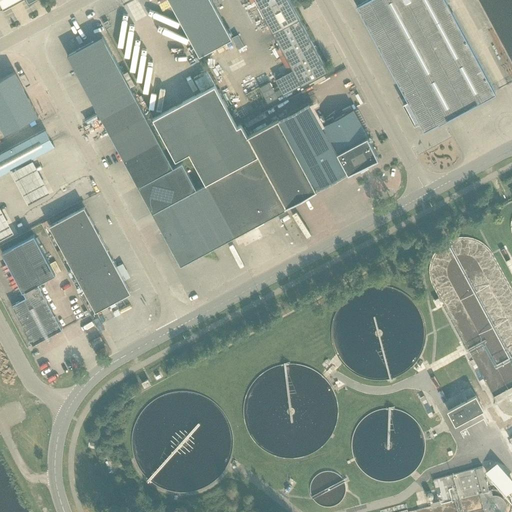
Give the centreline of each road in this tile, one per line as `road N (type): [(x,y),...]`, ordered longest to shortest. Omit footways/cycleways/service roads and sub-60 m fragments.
road 1 (unclassified): [(180,326),(23,33)]
road 2 (tertiary): [(180,326),(427,193)]
road 3 (unclassified): [(427,193),(322,0)]
road 4 (tertiary): [(69,405),(98,371),(180,326)]
